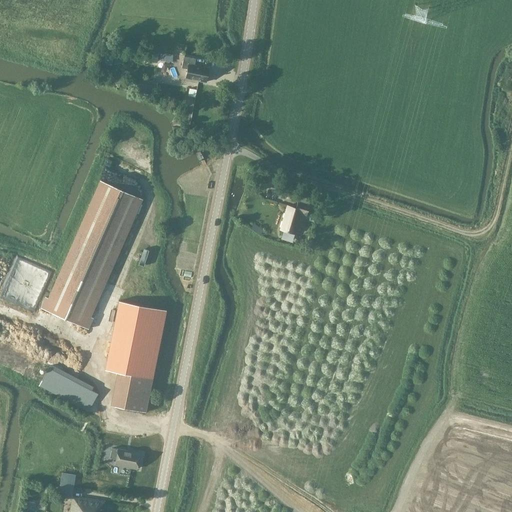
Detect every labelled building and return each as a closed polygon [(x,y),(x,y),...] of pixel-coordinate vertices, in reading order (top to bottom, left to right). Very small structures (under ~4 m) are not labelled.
[(147,52),(146,60),(156,61),(157,53),(147,52)] [(103,53),(102,63),(110,64),(111,54),(103,53)] [(187,69),(184,79),(206,83),(209,68),(194,65),(195,59),(183,56),(181,68),(187,69)] [(141,84),(140,92),(150,94),(151,86),(141,84)] [(89,316),(141,199),(101,181),(49,299),(45,297),(40,308),(88,329),(93,318),(89,316)] [(287,206),(280,229),(294,234),(301,214),(307,216),(310,205),(299,202),(297,208),(287,206)] [(134,303),(123,303),(123,311),(134,311),(134,303)] [(136,314),(138,325),(147,323),(145,312),(136,314)] [(135,348),(139,332),(107,326),(104,342),(135,348)] [(153,378),(161,339),(140,334),(132,374),(153,378)] [(129,361),(131,352),(112,348),(110,357),(129,361)] [(32,366),(27,377),(32,379),(37,368),(32,366)] [(88,412),(97,394),(48,368),(38,385),(88,412)] [(145,412),(152,379),(122,373),(115,406),(145,412)] [(136,469),(139,453),(117,449),(111,448),(109,458),(115,459),(114,465),(136,469)] [(71,499),(71,496),(75,475),(62,473),(58,497),(71,499)] [(102,511),(104,501),(71,496),(71,499),(69,511),(102,511)]
